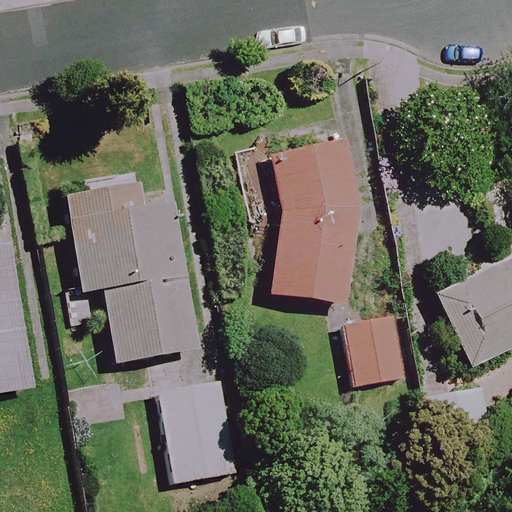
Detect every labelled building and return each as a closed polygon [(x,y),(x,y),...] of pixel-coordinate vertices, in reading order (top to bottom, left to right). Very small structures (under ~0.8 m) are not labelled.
[(348,157),(267,153),(259,304),(340,308),(348,157)] [(472,170),(407,182),(423,275),(489,263),(472,170)] [(137,217),(132,189),(59,202),(75,297),(98,294),(111,370),(185,357),(160,213),(137,217)] [(0,398),(30,393),(6,251),(0,251),(0,398)] [(511,349),(511,261),(428,301),(462,373),(511,349)] [(396,385),(387,323),(337,330),(345,392),(396,385)] [(228,478),(212,389),(151,399),(167,489),(228,478)] [(491,461),(475,392),(416,406),(432,475),(491,461)]
